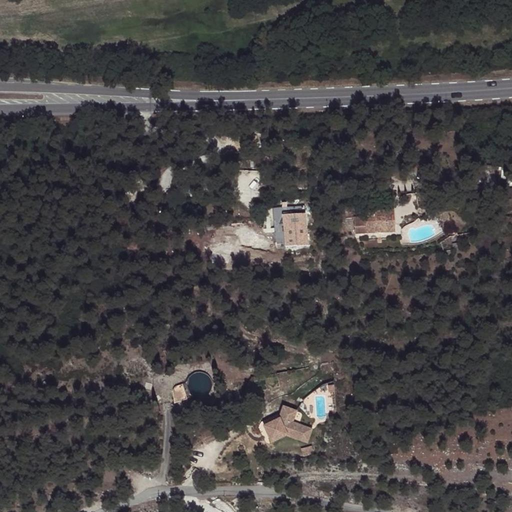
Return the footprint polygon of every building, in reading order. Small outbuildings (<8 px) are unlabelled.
[(283,207),(287,247),(310,245),(306,206),(288,207),(284,207),(283,207)] [(397,231),(396,223),(391,223),(390,210),(366,211),(366,217),(355,217),(356,233),(397,231)] [(210,390),(210,387),(210,385),(210,384),(210,382),(209,379),(207,376),(205,375),(203,374),(201,373),(198,373),(196,373),(193,373),(191,374),(189,375),(187,378),(185,382),(184,384),(184,385),(184,387),(185,389),(186,392),(187,394),(188,395),(189,396),(191,397),(192,397),(193,398),(195,398),(199,398),(201,398),(203,397),(205,395),(207,393),(208,392),(210,390)] [(171,390),(172,398),(187,394),(186,392),(185,389),(184,387),(184,385),(184,384),(185,382),(183,384),(182,385),(175,387),(173,388),(172,389),(171,390)] [(187,394),(172,398),(173,403),(174,403),(174,401),(179,399),(184,397),(187,396),(191,397),(189,396),(188,395),(187,394)] [(271,440),(279,436),(281,440),(288,437),(303,442),(307,428),(294,424),(298,413),(285,408),(280,420),(265,427),(271,440)] [(307,428),(303,442),(309,443),(313,431),(307,428)] [(312,446),(301,449),(303,457),(315,454),(312,446)]
